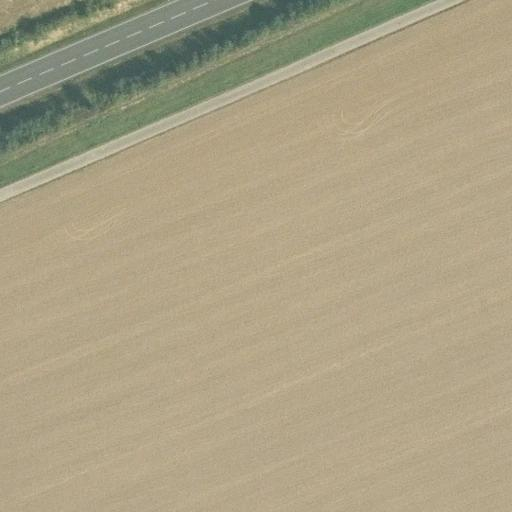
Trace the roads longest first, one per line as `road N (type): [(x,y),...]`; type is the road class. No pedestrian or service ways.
road 1 (track): [(0,203),(494,0)]
road 2 (secondary): [(266,0),(0,113)]
